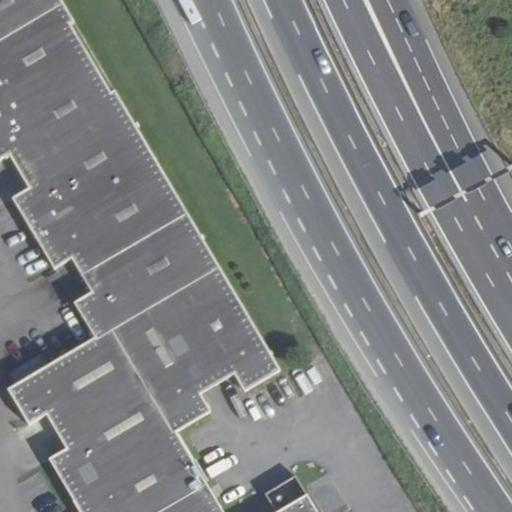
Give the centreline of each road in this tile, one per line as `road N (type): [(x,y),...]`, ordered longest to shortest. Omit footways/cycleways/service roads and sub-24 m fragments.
road 1 (trunk): [(212,0),(371,310),(498,511)]
road 2 (trunk): [(283,0),(392,225),(511,420)]
road 3 (trunk): [(463,214),(416,144),(341,0)]
road 4 (trunk): [(463,214),(453,136),(387,0)]
